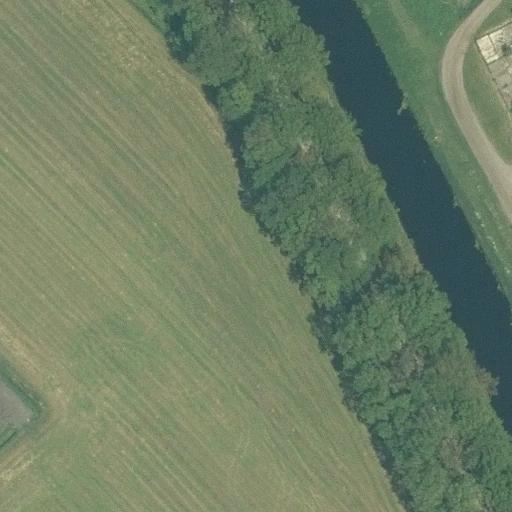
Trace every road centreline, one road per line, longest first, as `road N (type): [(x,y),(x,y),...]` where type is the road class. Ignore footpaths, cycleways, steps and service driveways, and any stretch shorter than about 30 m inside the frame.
road 1 (track): [(233,0),(481,511)]
road 2 (track): [(511,207),(453,78),(462,40),(498,0)]
